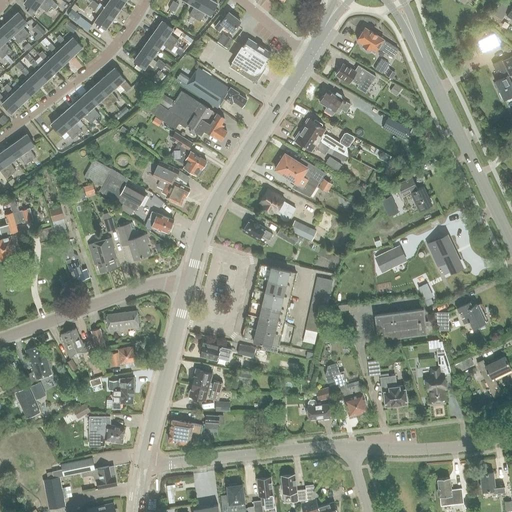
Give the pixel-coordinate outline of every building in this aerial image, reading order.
[(50,7),(39,0),(25,0),(23,3),(34,11),(38,6),(47,12),(50,7)] [(109,0),(108,2),(119,10),(125,0),(109,0)] [(190,0),(189,3),(194,6),(189,15),(195,18),(204,0),(190,0)] [(217,4),(211,0),(204,0),(195,18),(200,21),(205,12),(210,15),(217,4)] [(101,10),(97,7),(90,2),(88,5),(95,10),(94,12),(98,14),(97,15),(98,16),(94,21),(105,29),(112,19),(100,11),(101,10)] [(119,10),(108,2),(104,8),(103,7),(101,10),(100,11),(112,19),(119,10)] [(67,15),(80,25),(82,21),(78,18),(80,16),(72,9),(67,15)] [(17,12),(8,20),(24,38),(29,33),(22,26),(26,22),(17,12)] [(232,32),(240,22),(229,12),(224,17),(223,16),(214,27),(218,31),(223,25),(232,32)] [(0,27),(0,29),(8,38),(13,34),(20,41),(24,38),(8,20),(0,27)] [(63,26),(73,33),(77,28),(68,20),(63,26)] [(161,21),(154,31),(173,45),(178,39),(169,33),(172,29),(161,21)] [(34,37),(37,40),(45,32),(37,24),(32,29),(38,34),(34,37)] [(365,28),(357,40),(363,44),(363,46),(363,48),(367,51),(369,50),(370,50),(371,49),(376,52),(378,48),(384,52),(383,52),(392,58),(398,49),(383,40),(384,39),(365,28)] [(4,42),(8,38),(0,29),(0,47),(6,54),(11,50),(4,42)] [(154,31),(147,41),(158,49),(162,43),(163,44),(171,50),(174,45),(173,45),(154,31)] [(189,45),(193,40),(183,32),(179,38),(189,45)] [(223,33),(217,41),(227,48),(232,40),(223,33)] [(56,37),(62,44),(73,55),(82,47),(71,35),(66,40),(60,34),(56,37)] [(495,34),(487,38),(492,49),(500,45),(495,34)] [(204,35),(201,39),(207,43),(210,38),(204,35)] [(42,40),(48,46),(51,43),(46,37),(42,40)] [(267,58),(268,58),(271,53),(256,43),(256,44),(248,39),(248,38),(244,44),(245,44),(230,67),(230,68),(234,71),(235,70),(246,77),(245,78),(256,84),(266,68),(262,65),(267,58)] [(147,41),(140,51),(152,59),(154,55),(158,49),(147,41)] [(73,55),(62,44),(57,49),(51,43),(48,46),(53,52),(64,64),(73,55)] [(53,52),(48,57),(42,51),(39,54),(44,60),(55,72),(64,64),(53,52)] [(140,51),(133,61),(144,68),(148,62),(149,63),(154,66),(155,64),(162,69),(163,67),(156,62),(152,59),(140,51)] [(55,72),(44,60),(39,65),(28,53),(25,57),(36,68),(46,80),(55,72)] [(505,59),(493,64),(500,79),(495,81),(500,92),(498,93),(501,99),(503,98),(504,100),(511,95),(511,85),(508,76),(511,74),(511,56),(505,60),(505,59)] [(381,58),(375,68),(382,73),(388,63),(381,58)] [(159,59),(156,62),(163,67),(164,67),(169,70),(172,67),(166,63),(166,64),(159,59)] [(27,77),(38,88),(46,80),(36,68),(30,73),(19,61),(16,64),(27,76),(27,77)] [(354,72),(343,64),(340,69),(339,68),(336,73),(337,73),(336,75),(349,83),(351,80),(358,85),(357,88),(365,93),(375,77),(358,66),(354,72)] [(115,87),(119,84),(126,91),(130,87),(114,68),(105,76),(115,87)] [(237,94),(238,93),(231,87),(229,89),(198,68),(186,86),(217,107),(223,98),(231,104),(233,101),(242,107),(247,100),(237,94)] [(395,74),(389,69),(384,76),(391,80),(395,74)] [(158,71),(151,80),(158,85),(165,76),(158,71)] [(105,76),(96,84),(113,103),(117,99),(110,91),(115,87),(105,76)] [(38,88),(27,77),(22,81),(23,83),(20,86),(18,85),(29,96),(38,88)] [(4,87),(9,93),(20,105),(29,96),(18,85),(13,90),(7,84),(4,87)] [(87,92),(97,103),(101,99),(108,107),(113,103),(96,84),(87,92)] [(390,91),(397,95),(401,89),(394,85),(390,91)] [(346,112),(350,105),(342,100),(343,97),(336,93),(335,95),(328,90),(320,103),(327,107),(325,110),(332,115),(337,106),(346,112)] [(173,131),(174,128),(175,128),(179,123),(185,127),(186,124),(192,128),(197,132),(201,134),(204,130),(220,140),(226,131),(222,129),(224,126),(221,124),(224,119),(191,97),(181,91),(174,101),(160,93),(155,101),(149,97),(143,107),(166,123),(165,125),(173,131)] [(87,92),(78,100),(95,119),(99,115),(92,107),(97,103),(87,92)] [(0,100),(2,103),(11,113),(20,105),(9,93),(4,98),(0,93),(0,100)] [(358,98),(353,105),(364,113),(370,105),(358,98)] [(69,108),(79,119),(83,115),(90,123),(95,119),(78,100),(69,108)] [(119,118),(128,110),(125,106),(116,114),(119,118)] [(69,108),(60,116),(76,135),(82,130),(75,122),(79,119),(69,108)] [(116,115),(110,119),(113,123),(119,118),(116,115)] [(76,135),(60,116),(50,124),(60,135),(66,130),(72,138),(76,135)] [(388,117),(382,127),(404,139),(409,129),(388,117)] [(309,119),(302,130),(330,147),(329,147),(348,157),(348,156),(346,147),(341,143),(338,144),(332,140),(332,137),(326,134),(325,134),(323,133),(325,129),(309,119)] [(119,130),(125,135),(128,131),(122,126),(119,130)] [(302,130),(295,141),(312,151),(316,144),(318,146),(316,148),(325,154),(329,147),(330,147),(302,130)] [(26,134),(16,141),(30,160),(35,157),(29,148),(34,145),(26,134)] [(178,144),(171,156),(185,165),(184,167),(196,175),(200,167),(202,168),(206,161),(188,150),(192,143),(178,134),(173,141),(178,144)] [(6,148),(14,159),(20,155),(26,163),(30,160),(16,141),(6,148)] [(10,162),(14,159),(6,148),(0,152),(0,159),(10,174),(16,171),(10,162)] [(308,169),(306,168),(285,154),(280,162),(302,175),(303,173),(318,182),(324,173),(311,165),(308,169)] [(329,157),(326,164),(338,171),(342,165),(329,157)] [(10,174),(0,159),(0,168),(6,177),(10,174)] [(126,184),(125,184),(128,178),(93,159),(84,176),(102,186),(99,191),(136,211),(139,205),(140,206),(146,195),(126,184)] [(190,188),(174,181),(179,170),(159,161),(153,176),(161,180),(158,187),(163,190),(162,193),(167,195),(166,197),(181,204),(185,196),(186,196),(190,188)] [(309,197),(318,182),(303,173),(302,175),(280,162),(275,169),(296,183),(293,188),(309,197)] [(419,210),(432,205),(423,186),(417,189),(412,177),(397,183),(403,196),(411,193),(419,210)] [(323,190),(328,182),(323,179),(318,187),(323,190)] [(328,182),(323,190),(327,192),(332,184),(328,182)] [(93,184),(84,186),(87,197),(96,194),(93,184)] [(71,191),(74,200),(85,197),(82,188),(71,191)] [(274,211),(276,212),(280,215),(281,217),(282,218),(283,219),(285,220),(287,220),(289,219),(295,208),(283,201),(284,198),(268,189),(260,203),(263,204),(261,207),(272,213),(274,211)] [(398,212),(391,196),(382,201),(389,216),(398,212)] [(52,222),(64,218),(60,206),(48,210),(52,222)] [(4,211),(9,232),(17,230),(15,222),(12,208),(11,209),(4,211)] [(19,211),(22,221),(22,223),(33,220),(30,208),(19,211)] [(168,233),(173,220),(152,211),(149,219),(154,221),(152,226),(168,233)] [(115,228),(110,212),(102,214),(107,231),(115,228)] [(269,240),(272,234),(265,230),(265,229),(250,219),(243,231),(258,240),(261,236),(269,240)] [(316,230),(295,220),(290,230),(311,241),(316,230)] [(146,234),(139,236),(138,233),(132,235),(129,224),(118,227),(123,245),(129,243),(134,259),(149,254),(145,242),(148,241),(146,234)] [(280,228),(276,234),(294,244),(298,238),(280,228)] [(0,258),(8,256),(7,254),(15,252),(11,236),(9,236),(8,233),(8,232),(6,231),(3,232),(2,233),(2,234),(0,234),(0,258)] [(450,231),(428,241),(439,264),(446,260),(451,272),(466,265),(450,231)] [(82,270),(78,260),(79,259),(77,255),(73,254),(72,252),(65,232),(54,236),(63,262),(66,261),(74,283),(89,277),(86,269),(82,270)] [(108,266),(109,269),(117,266),(114,258),(116,258),(113,249),(115,249),(111,237),(99,241),(106,265),(108,266)] [(100,272),(109,269),(108,266),(106,265),(99,241),(88,244),(94,264),(97,263),(100,272)] [(163,242),(155,245),(157,252),(165,250),(163,242)] [(400,244),(375,257),(382,270),(407,258),(400,244)] [(277,353),(296,274),(260,265),(242,339),(263,344),(261,349),(277,353)] [(315,282),(331,286),(333,280),(317,277),(315,282)] [(416,285),(424,300),(434,295),(427,280),(416,285)] [(331,286),(315,282),(314,288),(330,292),(331,286)] [(330,292),(314,288),(313,294),(329,298),(330,292)] [(329,298),(313,294),(312,300),(328,304),(329,298)] [(326,309),(328,304),(312,300),(310,306),(326,309)] [(473,328),(485,322),(476,304),(473,306),(470,301),(457,308),(464,323),(468,321),(469,322),(470,322),(473,328)] [(326,309),(310,306),(309,312),(325,315),(326,309)] [(377,340),(426,334),(423,309),(374,316),(377,340)] [(108,331),(139,327),(137,311),(106,315),(108,331)] [(325,315),(309,312),(308,318),(324,321),(325,315)] [(436,330),(449,330),(448,312),(436,312),(436,330)] [(306,323),(322,327),(324,321),(308,318),(306,323)] [(322,327),(306,323),(305,329),(321,333),(322,327)] [(83,344),(81,339),(80,340),(76,328),(69,331),(79,355),(89,351),(86,343),(83,344)] [(93,339),(96,348),(105,345),(100,328),(91,331),(92,334),(93,339)] [(64,343),(70,358),(79,355),(69,331),(60,335),(64,343)] [(438,341),(432,342),(433,349),(442,348),(442,344),(438,344),(438,341)] [(228,360),(231,348),(218,345),(216,346),(203,342),(199,356),(216,360),(217,357),(228,360)] [(25,351),(33,374),(35,380),(51,375),(43,349),(40,350),(39,346),(25,351)] [(135,361),(134,359),(137,357),(136,352),(133,351),(132,346),(118,349),(119,352),(110,354),(112,366),(121,365),(121,363),(125,363),(126,367),(134,366),(134,361),(135,361)] [(248,346),(245,355),(253,357),(255,348),(248,346)] [(88,354),(91,364),(98,362),(95,352),(88,354)] [(432,376),(425,377),(427,391),(429,391),(430,401),(445,399),(444,389),(446,388),(444,373),(451,372),(444,352),(436,353),(438,366),(431,367),(432,376)] [(494,377),(511,369),(505,356),(486,365),(483,360),(477,363),(494,398),(502,394),(494,377)] [(77,368),(72,359),(67,362),(72,371),(77,368)] [(369,376),(380,375),(382,392),(384,392),(385,407),(407,404),(405,386),(396,387),(395,376),(388,377),(388,374),(380,375),(378,360),(368,361),(369,376)] [(455,365),(454,365),(457,372),(466,368),(462,361),(455,365)] [(339,383),(341,390),(344,399),(349,415),(368,410),(362,393),(359,384),(347,388),(345,381),(347,381),(344,371),(340,372),(337,363),(327,366),(325,376),(327,383),(334,380),(335,384),(339,383)] [(196,368),(192,384),(220,391),(223,382),(211,379),(212,373),(196,368)] [(100,377),(89,381),(91,387),(102,384),(100,377)] [(113,400),(112,407),(112,408),(121,409),(121,403),(133,404),(134,378),(119,379),(119,381),(109,380),(109,390),(113,390),(113,400)] [(30,386),(36,400),(46,395),(40,381),(39,382),(30,386)] [(220,391),(192,384),(189,397),(205,401),(206,397),(218,400),(220,391)] [(28,385),(15,391),(27,417),(40,410),(28,385)] [(318,401),(332,397),(329,387),(315,391),(318,401)] [(328,404),(316,405),(316,402),(316,401),(315,400),(313,399),(309,400),(308,401),(308,403),(308,406),(307,406),(309,419),(317,418),(317,419),(330,418),(328,404)] [(230,402),(216,401),(215,411),(230,411),(230,402)] [(78,418),(90,411),(85,402),(73,410),(78,418)] [(223,415),(205,414),(205,422),(223,423),(223,415)] [(109,421),(110,421),(110,416),(89,416),(89,420),(89,426),(91,426),(91,444),(101,444),(101,446),(104,446),(105,440),(106,440),(107,441),(110,441),(111,441),(122,443),(122,441),(123,440),(124,437),(123,436),(124,429),(115,427),(114,426),(111,425),(110,426),(109,426),(109,421)] [(200,435),(202,425),(193,424),(172,421),(169,441),(190,444),(189,444),(197,445),(198,435),(200,435)] [(60,477),(81,472),(82,477),(94,475),(95,481),(97,481),(99,489),(117,485),(113,467),(109,468),(109,467),(95,469),(93,458),(61,465),(62,470),(52,472),(53,478),(44,480),(49,509),(65,506),(64,498),(67,497),(65,487),(62,488),(60,477)] [(493,496),(505,494),(503,483),(494,484),(493,472),(480,474),(481,484),(479,484),(480,489),(482,489),(482,492),(493,490),(493,496)] [(305,489),(296,490),(295,475),(281,476),(283,494),(290,493),(290,502),(307,500),(311,498),(310,496),(313,491),(313,486),(305,487),(305,489)] [(259,496),(261,496),(262,505),(264,505),(264,508),(274,507),(271,477),(257,479),(259,496)] [(440,497),(451,496),(452,505),(464,504),(462,488),(456,488),(456,491),(451,492),(450,478),(437,479),(440,497)] [(229,503),(229,504),(238,503),(238,510),(245,509),(242,485),(227,487),(228,494),(220,495),(221,504),(229,503)] [(315,500),(313,501),(301,505),(303,511),(336,511),(333,502),(318,507),(315,500)] [(253,502),(254,507),(254,511),(262,511),(261,501),(253,502)]
